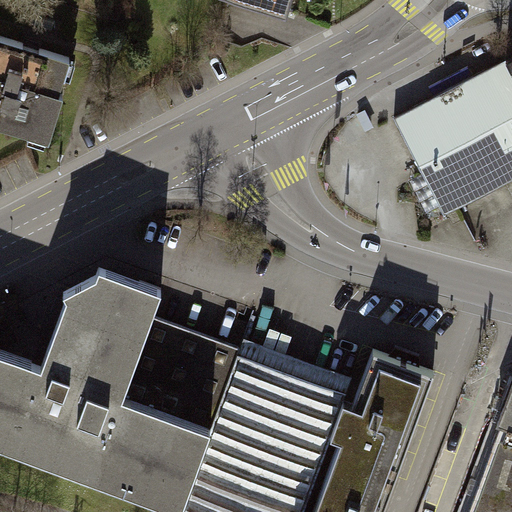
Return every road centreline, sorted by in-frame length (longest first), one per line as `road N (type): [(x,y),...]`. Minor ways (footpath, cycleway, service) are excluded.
road 1 (unclassified): [(234,123),(277,200),(330,240),(511,294)]
road 2 (residential): [(0,244),(234,123)]
road 3 (residential): [(333,74),(380,63),(476,0)]
